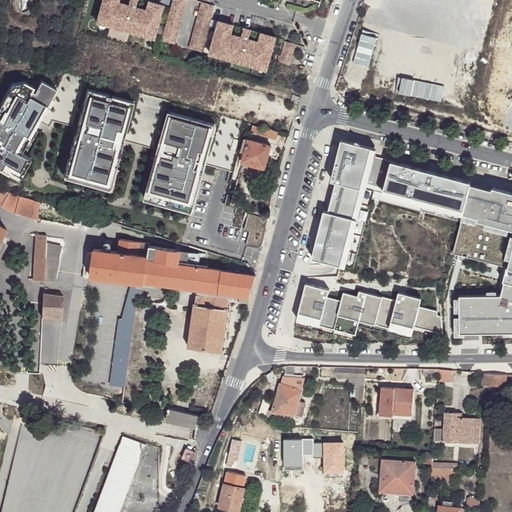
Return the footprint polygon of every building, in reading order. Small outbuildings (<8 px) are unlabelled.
[(101,0),(97,17),(154,33),(162,5),(148,1),(145,11),(140,9),(140,8),(137,7),(137,8),(134,8),(136,0),(128,0),(127,6),(125,5),(125,4),(122,3),(121,4),(117,3),(117,0),(101,0)] [(186,0),(172,0),(161,40),(174,44),(186,0)] [(215,6),(201,2),(189,48),(202,52),(215,6)] [(154,33),(97,17),(96,22),(153,38),(154,33)] [(219,21),(211,49),(268,65),(276,37),(261,33),(259,43),(254,41),(254,40),(251,39),(250,40),(248,39),(251,30),(244,28),(241,38),(239,37),(239,36),(235,35),(235,36),(230,34),(233,25),(219,21)] [(283,46),(279,62),(289,65),(294,49),(283,46)] [(268,65),(211,49),(209,54),(266,70),(268,65)] [(233,171),(243,133),(66,81),(57,83),(55,88),(41,79),(34,91),(30,88),(32,85),(26,81),(11,83),(8,89),(15,92),(4,112),(0,110),(0,170),(6,174),(9,169),(19,175),(28,159),(18,153),(23,144),(21,143),(31,126),(34,128),(39,119),(49,125),(52,119),(75,125),(62,170),(73,173),(72,178),(101,186),(103,182),(114,185),(118,171),(113,170),(120,143),(125,145),(127,140),(155,148),(142,193),(153,196),(151,201),(180,210),(182,205),(193,208),(202,177),(197,175),(200,166),(205,168),(206,163),(233,171)] [(8,89),(0,102),(0,110),(4,112),(15,92),(8,89)] [(34,128),(31,126),(21,143),(23,144),(27,146),(37,129),(34,128)] [(264,130),(253,127),(252,132),(275,138),(277,132),(265,129),(264,130)] [(375,148),(342,140),(313,259),(346,268),(366,184),(373,156),(375,148)] [(270,145),(249,141),(246,154),(244,163),(265,169),(270,145)] [(125,145),(120,143),(113,170),(118,171),(120,172),(128,145),(125,145)] [(471,182),(373,156),(366,184),(463,211),(471,182)] [(206,168),(205,168),(200,166),(197,175),(202,177),(203,177),(206,168)] [(19,175),(9,169),(6,174),(5,176),(15,182),(19,175)] [(73,173),(62,170),(61,175),(72,178),(73,173)] [(114,185),(103,182),(101,186),(112,190),(114,185)] [(511,192),(471,182),(463,211),(461,219),(511,233),(511,246),(498,296),(458,296),(458,336),(511,335),(511,192)] [(9,192),(2,190),(0,192),(0,205),(2,206),(9,192)] [(21,195),(9,192),(2,206),(15,214),(21,195)] [(231,199),(230,205),(241,208),(242,202),(237,200),(231,199)] [(102,228),(104,219),(102,218),(101,220),(40,202),(39,210),(102,228)] [(193,208),(182,205),(180,210),(192,213),(193,208)] [(120,224),(104,219),(102,228),(99,236),(107,237),(116,239),(120,224)] [(47,236),(37,236),(35,280),(45,280),(46,257),(47,236)] [(120,239),(116,239),(107,237),(105,248),(119,250),(120,239)] [(119,250),(119,252),(149,257),(149,260),(157,261),(159,247),(153,247),(150,246),(151,243),(120,239),(119,250)] [(198,255),(198,254),(200,248),(190,245),(187,252),(198,255)] [(181,251),(159,247),(157,261),(179,264),(180,258),(181,251)] [(200,248),(198,254),(206,257),(207,250),(200,248)] [(250,296),(256,275),(222,270),(216,269),(183,265),(179,264),(157,261),(149,260),(149,257),(119,252),(101,250),(97,249),(95,250),(91,277),(146,284),(146,282),(198,290),(230,294),(236,294),(241,295),(250,296)] [(207,250),(206,257),(216,259),(218,254),(207,250)] [(46,257),(45,280),(55,280),(60,257),(59,257),(55,257),(46,257)] [(306,284),(296,323),(355,336),(358,324),(410,336),(412,326),(442,332),(441,318),(436,317),(436,311),(418,306),(419,299),(397,294),(396,300),(360,292),(359,296),(342,293),(341,301),(327,298),(329,290),(306,284)] [(230,294),(198,290),(195,308),(190,347),(222,350),(229,301),(230,294)] [(48,324),(61,325),(63,296),(44,295),(42,324),(48,324)] [(248,303),(250,296),(241,295),(240,302),(248,303)] [(279,330),(287,301),(272,297),(264,326),(279,330)] [(61,334),(61,325),(48,324),(42,324),(41,338),(52,339),(52,333),(61,334)] [(261,344),(279,349),(283,334),(265,330),(261,344)] [(55,339),(52,339),(41,338),(39,378),(39,381),(39,383),(41,384),(52,387),(55,339)] [(322,367),(322,376),(357,377),(363,377),(364,367),(322,367)] [(451,381),(452,370),(439,369),(438,374),(438,380),(451,381)] [(483,372),(482,384),(494,385),(496,383),(506,384),(506,374),(483,372)] [(281,384),(273,411),(284,414),(285,411),(301,416),(305,403),(298,401),(301,391),(300,390),(304,378),(301,377),(301,376),(289,375),(289,377),(284,376),(282,384),(281,384)] [(71,391),(88,395),(89,391),(69,386),(67,390),(71,391)] [(381,386),(379,414),(392,415),(392,412),(412,413),(414,389),(381,386)] [(102,398),(88,395),(71,391),(69,398),(100,406),(102,398)] [(199,415),(170,408),(169,413),(167,420),(197,427),(199,415)] [(433,427),(433,439),(470,441),(471,417),(461,416),(456,416),(456,412),(445,411),(444,428),(433,427)] [(471,417),(470,441),(477,442),(478,417),(471,417)] [(120,511),(146,446),(125,437),(96,511),(120,511)] [(192,463),(197,452),(187,448),(182,459),(192,463)] [(422,463),(430,464),(431,459),(431,452),(423,451),(422,463)] [(381,480),(380,489),(411,490),(413,461),(380,459),(379,474),(379,475),(381,475),(381,480)] [(175,466),(183,476),(189,471),(181,461),(175,466)] [(451,468),(431,467),(430,478),(454,480),(455,468),(451,468)] [(226,479),(244,483),(245,475),(228,471),(226,479)] [(226,479),(219,507),(238,511),(244,489),(243,488),(244,483),(226,479)] [(437,492),(429,491),(428,500),(436,501),(437,492)] [(467,505),(479,506),(479,498),(474,497),(474,495),(469,495),(469,497),(468,497),(467,505)] [(439,504),(438,511),(460,511),(461,508),(461,507),(453,506),(453,501),(440,500),(440,504),(439,504)]
